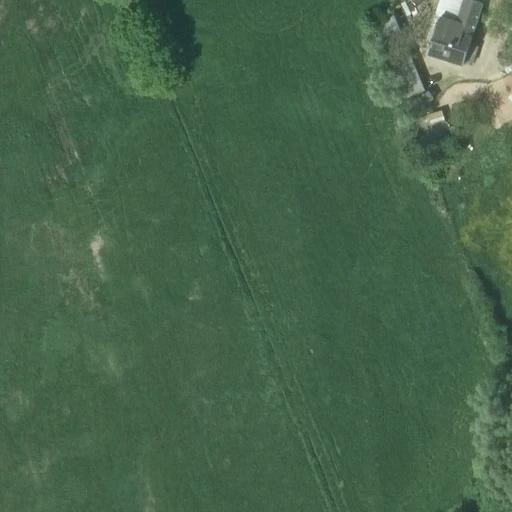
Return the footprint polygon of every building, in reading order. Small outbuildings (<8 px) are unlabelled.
[(429,54),(464,65),(472,39),(483,5),(467,0),(465,0),(458,24),(441,18),(440,20),(429,54)] [(442,0),(436,19),(440,20),(441,18),(458,24),(465,0),(442,0)] [(377,28),(383,44),(394,39),(402,36),(394,17),(377,28)] [(390,61),(401,56),(394,39),(383,44),(390,61)] [(390,61),(406,100),(425,92),(409,53),(401,56),(390,61)] [(430,91),(406,105),(411,114),(435,100),(430,91)] [(442,112),(415,120),(424,149),(451,140),(442,112)]
